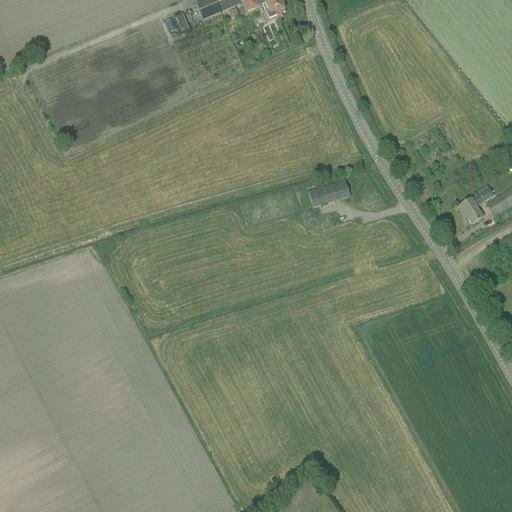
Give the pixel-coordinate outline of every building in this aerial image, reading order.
[(202,22),(240,6),(237,0),(210,0),(195,6),(202,22)] [(263,0),(257,0),(255,1),(254,0),(243,0),(242,0),(241,0),(247,13),(258,9),(257,8),(265,5),(268,13),(263,15),(267,25),(282,18),(281,16),(284,14),(280,2),(281,2),(280,0),(264,0),(263,0)] [(172,19),(178,34),(186,30),(180,15),(172,19)] [(344,183),(334,186),(307,194),(312,209),(348,199),(344,183)] [(470,201),(465,205),(457,210),(463,218),(465,217),(471,227),(482,220),(475,209),(490,199),(484,190),(478,194),(479,196),(470,202),(470,201)] [(511,191),(510,192),(486,207),(494,219),(511,207),(511,191)]
